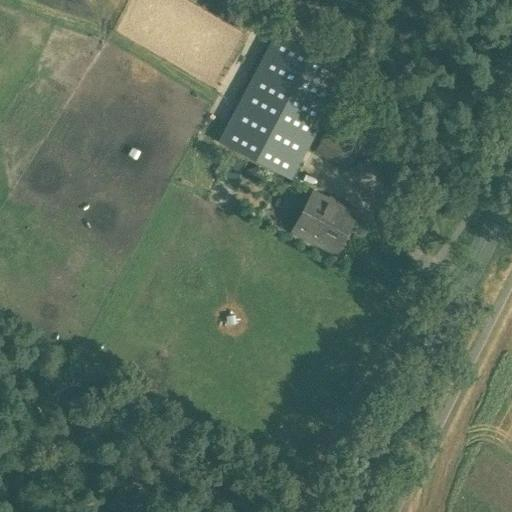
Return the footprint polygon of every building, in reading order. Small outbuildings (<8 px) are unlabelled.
[(235,0),(240,12),(268,1),(268,0),(235,0)] [(275,36),(219,142),(290,180),(346,73),(275,36)] [(361,144),(328,127),(317,149),(348,166),(361,144)] [(235,167),(223,180),(239,195),(251,182),(235,167)] [(356,215),(314,193),(293,231),(335,253),(356,215)]
